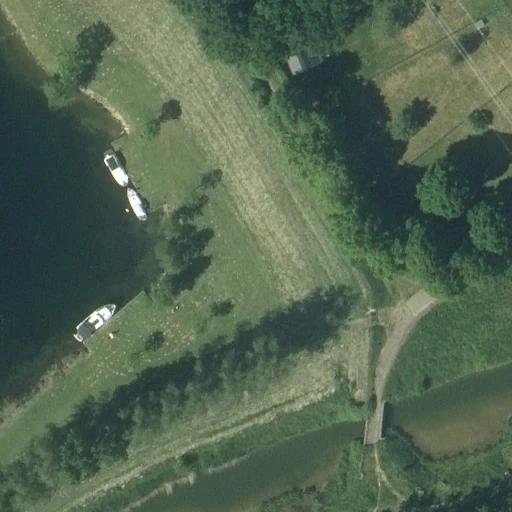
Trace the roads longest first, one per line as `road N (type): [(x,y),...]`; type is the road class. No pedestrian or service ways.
road 1 (track): [(221,0),(358,237),(416,305)]
road 2 (residential): [(372,455),(385,351),(416,305),(511,254)]
